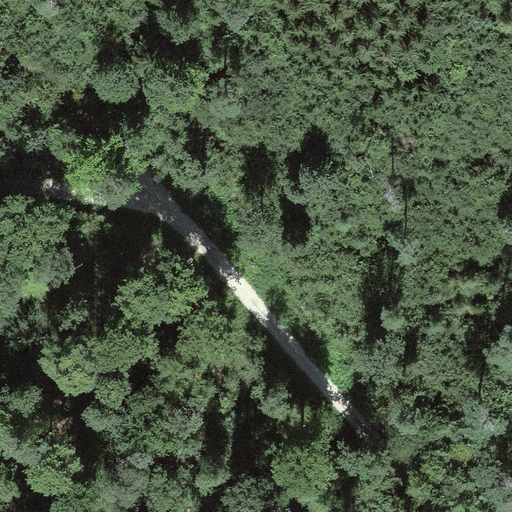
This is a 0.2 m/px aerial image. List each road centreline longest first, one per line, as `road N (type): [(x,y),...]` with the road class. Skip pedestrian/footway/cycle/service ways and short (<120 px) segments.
road 1 (track): [(155,196),(444,511)]
road 2 (track): [(0,42),(155,196)]
road 3 (track): [(0,186),(155,196)]
